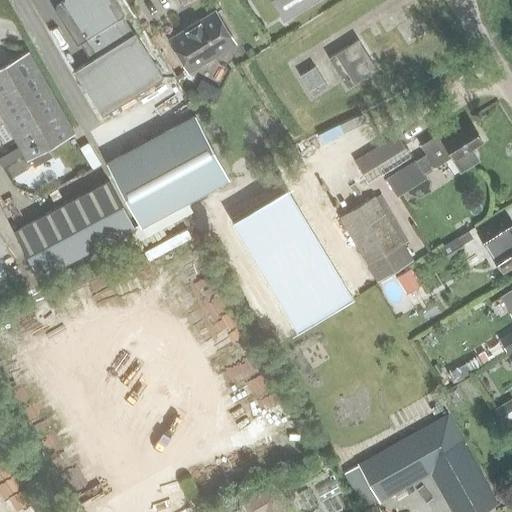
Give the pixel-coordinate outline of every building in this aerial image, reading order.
[(73,71),(101,115),(161,77),(133,33),(132,34),(121,17),(123,16),(113,0),(71,0),(67,2),(62,1),(55,5),(54,11),(76,45),(79,44),(89,60),(73,71)] [(271,0),(284,19),(314,0),(271,0)] [(197,21),(184,29),(186,31),(169,41),(187,69),(203,60),(206,60),(216,54),(216,51),(232,41),(215,13),(199,23),(197,21)] [(327,57),(345,87),(375,69),(357,39),(327,57)] [(27,51),(0,66),(0,114),(26,159),(73,133),(27,51)] [(298,75),(301,81),(310,95),(326,85),(313,66),(298,75)] [(194,114),(105,162),(140,226),(228,178),(194,114)] [(424,153),(386,177),(397,195),(425,177),(422,173),(433,166),(433,167),(451,155),(460,170),(474,161),(474,156),(468,147),(480,140),(470,124),(456,132),(455,130),(441,139),(438,134),(419,145),(424,153)] [(352,162),(359,175),(402,150),(394,137),(352,162)] [(14,231),(38,277),(133,226),(109,180),(14,231)] [(286,188),(231,221),(296,330),(351,297),(286,188)] [(339,217),(376,280),(410,260),(373,197),(339,217)] [(511,224),(505,213),(476,231),(501,272),(511,265),(511,224)] [(469,231),(457,238),(461,245),(473,238),(469,231)] [(439,249),(446,260),(463,250),(461,245),(457,238),(439,249)] [(402,288),(416,280),(409,268),(395,276),(402,288)] [(511,287),(500,296),(511,315),(511,287)] [(447,374),(452,382),(465,375),(460,367),(447,374)] [(501,405),(493,410),(503,426),(511,421),(501,405)] [(359,464),(376,494),(434,461),(462,511),(481,511),(496,503),(446,415),(359,464)] [(505,437),(492,444),(498,454),(510,447),(505,437)] [(266,511),(285,511),(271,487),(243,503),(248,511),(258,511),(265,509),(266,511)]
